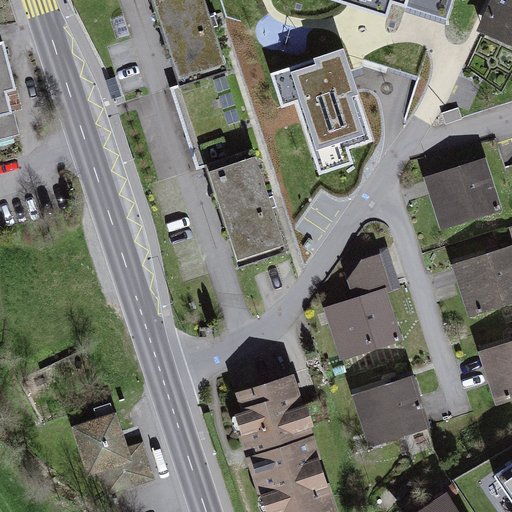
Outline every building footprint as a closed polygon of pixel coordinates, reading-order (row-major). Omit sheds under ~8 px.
[(203,0),(150,0),(179,85),(226,69),(203,0)] [(511,0),(493,0),(478,35),(511,49),(511,0)] [(0,133),(15,129),(4,94),(16,90),(2,45),(0,45),(0,133)] [(343,50),(285,69),(314,159),(372,141),(343,50)] [(500,214),(484,162),(425,180),(440,232),(500,214)] [(256,164),(209,180),(240,270),(286,254),(256,164)] [(511,251),(511,250),(451,269),(467,319),(511,305),(511,251)] [(388,254),(347,268),(357,300),(387,291),(399,287),(388,254)] [(357,300),(325,310),(340,359),(402,340),(387,291),(357,300)] [(511,403),(511,345),(478,356),(496,409),(511,403)] [(414,379),(352,399),(369,451),(431,431),(414,379)] [(266,511),(332,511),(294,382),(233,400),(266,511)] [(117,416),(71,432),(88,481),(97,478),(105,501),(158,482),(144,442),(129,448),(117,416)] [(511,511),(511,479),(494,500),(507,511),(511,511)] [(454,511),(446,499),(424,511),(454,511)]
